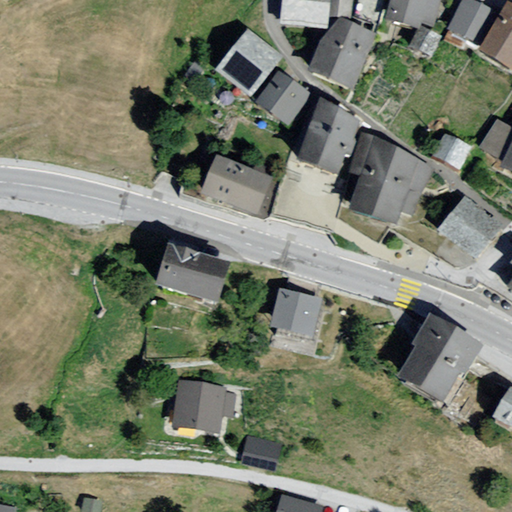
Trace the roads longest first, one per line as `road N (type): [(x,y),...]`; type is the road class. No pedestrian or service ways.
road 1 (tertiary): [(0,181),(93,196),(396,287)]
road 2 (unclassified): [(391,511),(196,468),(0,462)]
road 3 (residential): [(268,0),(273,29),(304,74),(511,227)]
road 4 (residential): [(408,260),(332,217),(340,191),(289,168)]
road 5 (tertiary): [(396,287),(511,339)]
road 6 (residential): [(511,232),(477,272),(408,260)]
